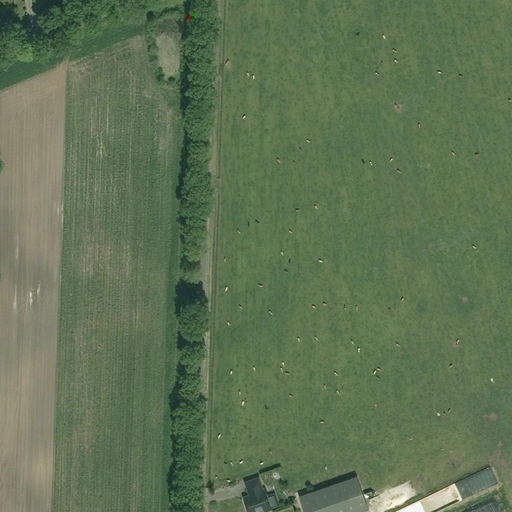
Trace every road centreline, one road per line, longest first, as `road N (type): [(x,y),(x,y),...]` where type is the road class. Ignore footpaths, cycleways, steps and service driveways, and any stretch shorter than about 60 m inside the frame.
road 1 (unclassified): [(195,511),(212,0)]
road 2 (unclassified): [(0,48),(115,0)]
